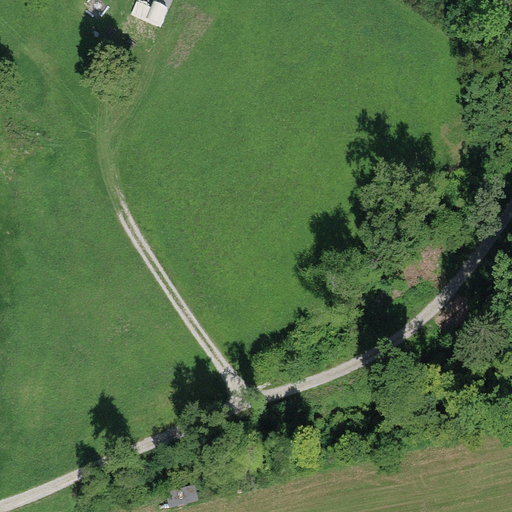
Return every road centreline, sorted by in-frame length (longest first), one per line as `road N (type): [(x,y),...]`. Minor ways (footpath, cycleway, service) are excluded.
road 1 (track): [(511,209),(489,245),(391,347),(0,508)]
road 2 (track): [(251,407),(109,189),(98,111),(105,48)]
